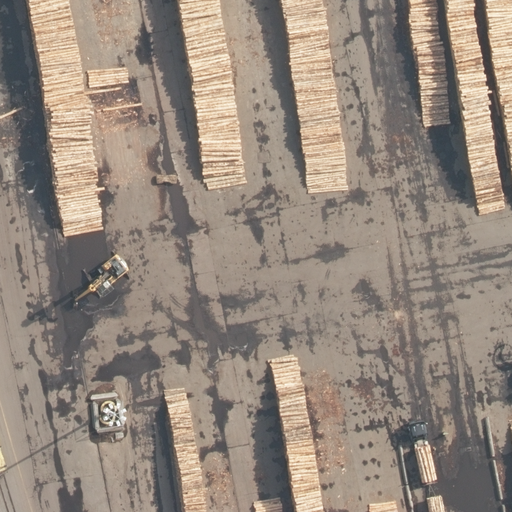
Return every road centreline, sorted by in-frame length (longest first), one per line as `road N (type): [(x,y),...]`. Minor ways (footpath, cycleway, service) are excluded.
road 1 (unknown): [(511,32),(0,127)]
road 2 (unknown): [(0,198),(62,511)]
